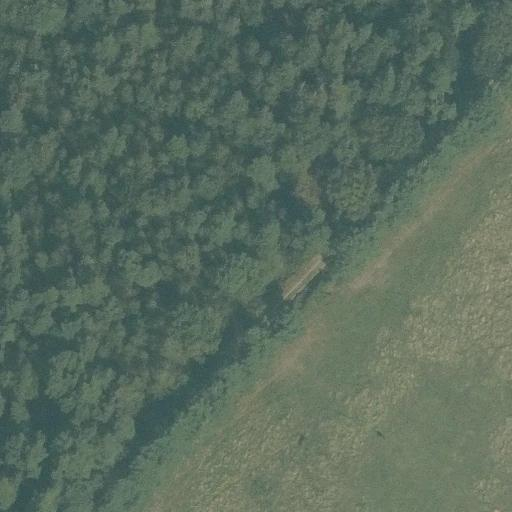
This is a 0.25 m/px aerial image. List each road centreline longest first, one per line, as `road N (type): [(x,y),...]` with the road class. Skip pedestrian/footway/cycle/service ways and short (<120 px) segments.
road 1 (track): [(273,321),(206,226),(94,147),(0,99)]
road 2 (track): [(273,321),(511,75)]
road 3 (track): [(93,511),(273,321)]
